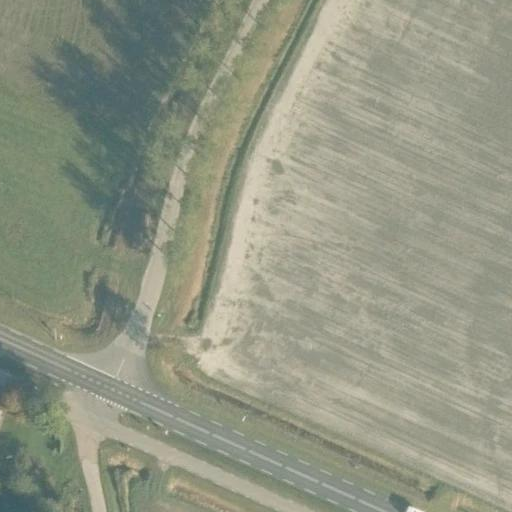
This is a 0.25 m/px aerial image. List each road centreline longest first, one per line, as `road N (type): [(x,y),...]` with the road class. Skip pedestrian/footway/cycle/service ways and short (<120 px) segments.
road 1 (unclassified): [(109,390),(144,315),(192,147),(260,0)]
road 2 (primary): [(384,511),(109,390)]
road 3 (unclassified): [(291,511),(89,420)]
